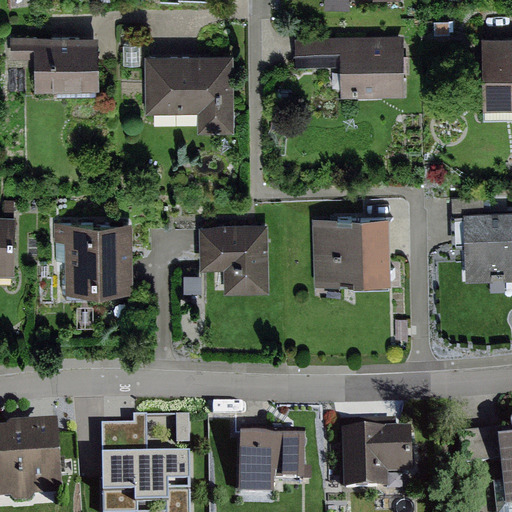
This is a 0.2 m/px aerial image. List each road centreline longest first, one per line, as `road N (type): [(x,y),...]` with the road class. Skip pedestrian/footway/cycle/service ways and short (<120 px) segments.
road 1 (residential): [(0,390),(80,382),(357,390),(423,384)]
road 2 (residential): [(259,0),(259,193)]
road 3 (residential): [(417,192),(423,384)]
road 4 (residential): [(417,192),(259,193)]
